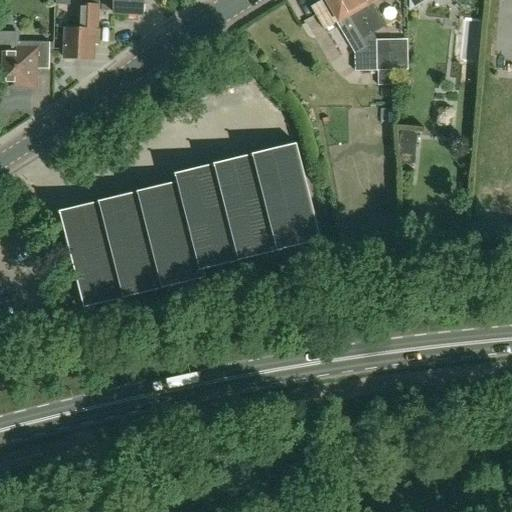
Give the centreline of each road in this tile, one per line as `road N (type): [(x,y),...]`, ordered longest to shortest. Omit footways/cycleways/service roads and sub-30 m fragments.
road 1 (primary): [(0,431),(348,357),(511,339)]
road 2 (primary): [(0,162),(253,0)]
